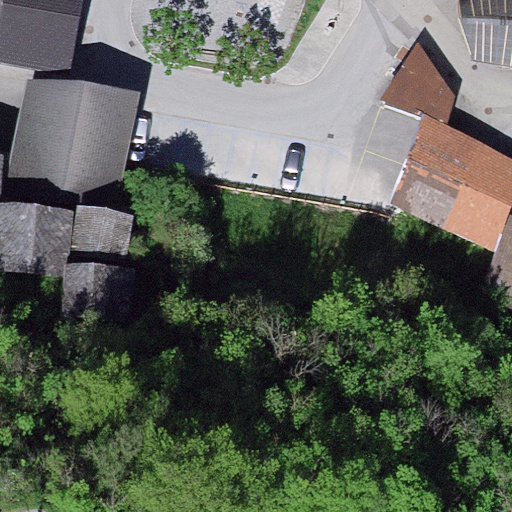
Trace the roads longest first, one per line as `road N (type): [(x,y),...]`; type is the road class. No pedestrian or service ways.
road 1 (residential): [(381,0),(377,87),(285,132),(173,116),(105,58),(116,0)]
road 2 (residential): [(511,88),(484,86),(385,0)]
